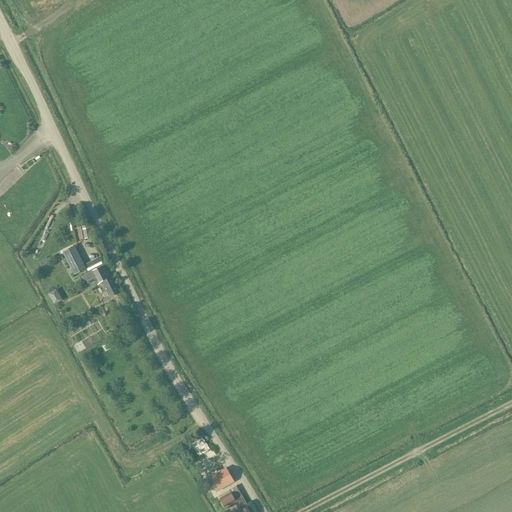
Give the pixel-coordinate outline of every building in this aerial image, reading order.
[(74,275),(86,269),(75,246),(63,252),(74,275)] [(105,265),(94,271),(81,277),(88,289),(102,282),(110,297),(119,292),(105,265)] [(56,304),(64,299),(58,288),(50,293),(56,304)] [(191,443),(199,456),(210,449),(202,436),(191,443)] [(209,479),(216,492),(234,482),(226,469),(209,479)] [(252,511),(237,486),(230,490),(218,497),(226,511),(238,503),(242,511),(252,511)]
